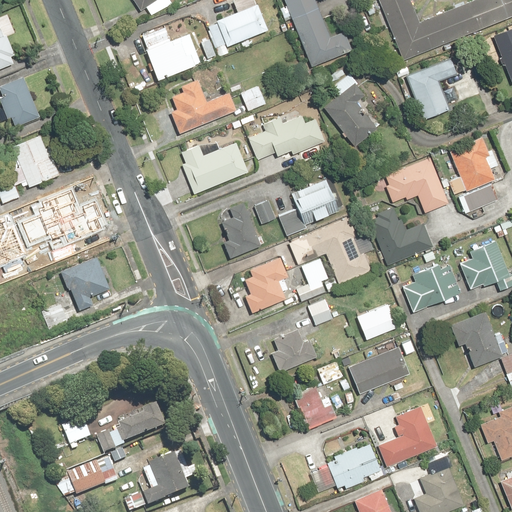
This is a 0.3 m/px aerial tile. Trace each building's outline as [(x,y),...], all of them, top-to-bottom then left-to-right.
[(135,0),(149,16),(168,0),(135,0)] [(286,0),(311,73),(355,50),(347,29),(330,38),(323,16),(336,9),(333,0),(286,0)] [(379,0),(404,61),(511,17),(511,0),(475,0),(420,22),(411,0),(379,0)] [(264,6),(219,23),(228,47),(273,31),(264,6)] [(192,33),(171,42),(166,23),(142,33),(154,82),(200,63),(192,33)] [(0,26),(0,67),(19,60),(5,25),(0,26)] [(511,28),(496,34),(511,76),(511,28)] [(456,56),(406,73),(422,119),(452,109),(441,80),(462,73),(456,56)] [(30,78),(1,88),(17,129),(45,119),(30,78)] [(169,96),(182,135),(236,108),(231,91),(211,101),(204,79),(169,96)] [(261,84),(242,93),(251,111),(269,102),(261,84)] [(356,86),(324,108),(352,147),(383,125),(356,86)] [(301,114),(254,138),(264,169),(322,139),(315,119),(305,124),(301,114)] [(14,188),(28,180),(31,190),(59,176),(44,132),(15,148),(18,158),(6,164),(14,188)] [(484,137),(451,149),(461,176),(449,180),(454,193),(504,174),(495,149),(489,151),(484,137)] [(203,140),(183,148),(195,196),(250,173),(242,142),(208,157),(203,140)] [(393,204),(417,191),(425,211),(448,198),(431,151),(384,177),(393,204)] [(332,178),(294,191),(303,218),(341,204),(332,178)] [(493,183),(460,195),(466,211),(499,199),(493,183)] [(23,223),(31,242),(51,234),(53,240),(65,235),(68,243),(103,228),(99,218),(103,217),(97,201),(82,206),(85,211),(80,213),(71,192),(43,204),(44,208),(39,210),(41,215),(23,223)] [(269,200),(255,205),(262,224),(276,218),(269,200)] [(306,224),(298,206),(278,215),(287,237),(307,228),(306,224)] [(398,206),(365,223),(389,267),(421,250),(398,206)] [(249,207),(215,218),(228,259),(262,248),(249,207)] [(328,253),(339,286),(368,270),(348,213),(294,243),(302,267),(328,253)] [(511,218),(494,226),(499,238),(508,234),(506,230),(511,227),(511,218)] [(0,267),(25,257),(13,228),(6,230),(2,219),(0,219),(0,267)] [(474,257),(460,262),(469,288),(482,283),(483,286),(497,281),(501,291),(511,287),(511,272),(509,274),(496,240),(471,249),(474,257)] [(434,250),(423,254),(425,263),(437,260),(434,250)] [(63,270),(78,305),(114,290),(99,255),(63,270)] [(237,275),(252,314),(289,299),(274,261),(237,275)] [(415,280),(403,285),(413,312),(462,293),(451,265),(443,268),(441,262),(424,269),(422,265),(411,270),(415,280)] [(327,297),(309,305),(317,324),(335,316),(327,297)] [(390,303),(356,315),(365,339),(399,327),(390,303)] [(494,333),(486,310),(453,323),(461,346),(465,344),(473,367),(499,357),(510,353),(501,330),(494,333)] [(262,330),(283,372),(319,354),(298,312),(262,330)] [(402,345),(349,369),(361,396),(415,372),(402,345)] [(337,359),(318,367),(324,382),(343,374),(337,359)] [(295,391),(311,431),(336,420),(320,381),(295,391)] [(138,392),(64,424),(71,440),(145,408),(138,392)] [(438,446),(425,403),(391,419),(397,438),(381,446),(387,469),(438,446)] [(500,417),(482,424),(489,442),(494,440),(501,458),(511,454),(511,404),(497,410),(500,417)] [(155,406),(124,420),(132,437),(162,422),(155,406)] [(452,434),(443,438),(447,450),(457,446),(452,434)] [(373,441),(327,458),(338,490),(384,473),(373,441)] [(172,450),(135,465),(150,501),(187,485),(172,450)] [(107,454),(68,469),(78,496),(118,481),(107,454)] [(446,511),(465,506),(450,465),(421,476),(427,492),(415,496),(421,511),(446,511)] [(511,476),(502,480),(511,505),(511,476)] [(395,511),(387,489),(352,501),(356,511),(395,511)] [(140,492),(125,498),(130,511),(145,505),(140,492)]
